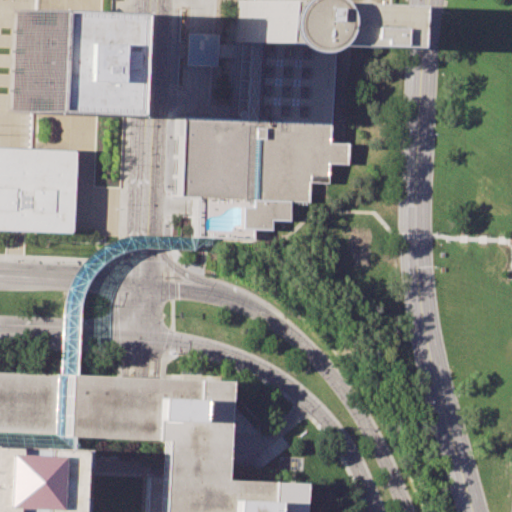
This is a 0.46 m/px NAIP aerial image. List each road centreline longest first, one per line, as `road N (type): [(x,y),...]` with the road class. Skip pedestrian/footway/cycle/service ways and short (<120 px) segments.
road 1 (secondary): [(426,0),(416,220),(421,295),(471,511)]
road 2 (secondary): [(407,511),(351,402),(285,326),(251,304),(145,283)]
road 3 (tertiary): [(152,0),(145,283)]
road 4 (secondary): [(142,339),(255,365),(333,425)]
road 5 (secondary): [(145,283),(0,273)]
road 6 (secondary): [(0,329),(142,339)]
